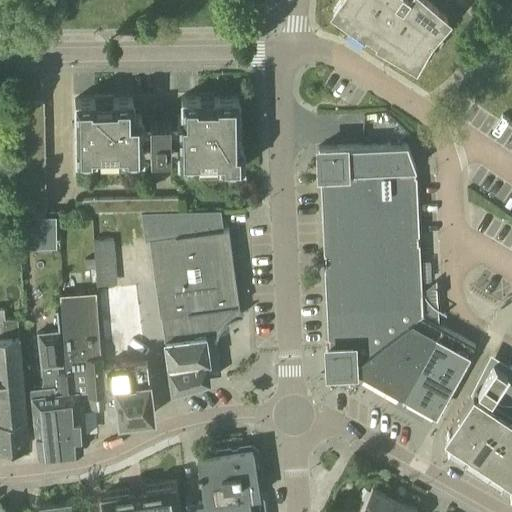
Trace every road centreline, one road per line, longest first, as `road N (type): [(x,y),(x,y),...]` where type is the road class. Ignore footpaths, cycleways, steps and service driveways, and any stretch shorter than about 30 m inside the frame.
road 1 (residential): [(289,415),(289,54)]
road 2 (residential): [(289,415),(198,419),(75,465),(0,472)]
road 3 (residential): [(0,56),(289,54)]
road 4 (residential): [(499,511),(336,426),(289,415)]
road 5 (unknown): [(133,233),(164,431)]
